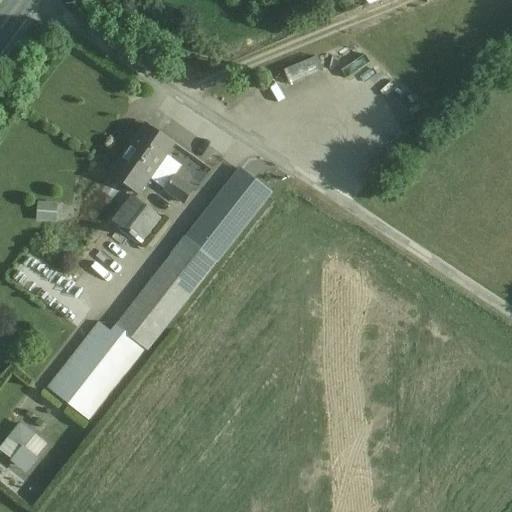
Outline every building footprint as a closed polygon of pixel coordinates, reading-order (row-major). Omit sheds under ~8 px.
[(317,54),(285,70),(291,83),(324,68),(317,54)] [(171,145),(140,124),(107,174),(137,195),(171,145)] [(183,164),(164,189),(183,204),(210,170),(187,152),(182,159),(172,151),(170,154),(183,164)] [(97,424),(268,187),(237,164),(115,332),(98,320),(48,388),(97,424)] [(113,220),(145,242),(163,215),(130,193),(113,220)] [(37,221),(59,220),(58,200),(36,201),(37,221)] [(0,451),(27,473),(50,443),(21,421),(0,447),(0,451)]
